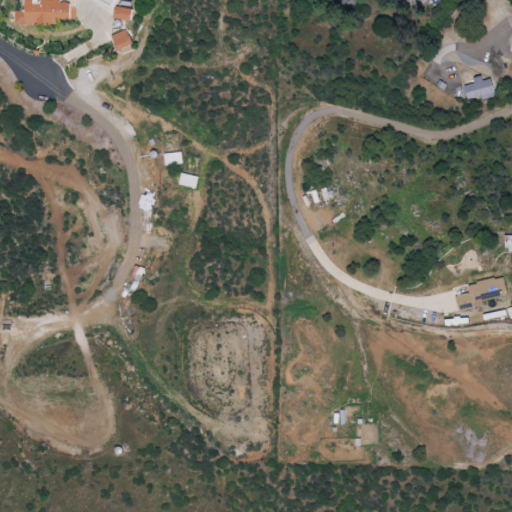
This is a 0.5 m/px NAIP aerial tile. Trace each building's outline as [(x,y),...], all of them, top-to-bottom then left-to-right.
[(78,0),(26,0),(26,10),(20,10),(20,22),(78,24),(78,0)] [(135,20),(136,9),(117,7),(116,19),(135,20)] [(136,48),(129,30),(113,35),(120,54),(136,48)] [(497,95),(493,79),(485,81),(484,76),(475,78),(476,84),(465,86),(469,102),(497,95)] [(184,163),(183,151),(166,153),(167,165),(184,163)] [(201,177),(184,172),(181,184),(198,189),(201,177)] [(472,293),(458,296),(461,312),(484,307),(483,299),(508,294),(505,277),(470,284),(472,293)]
